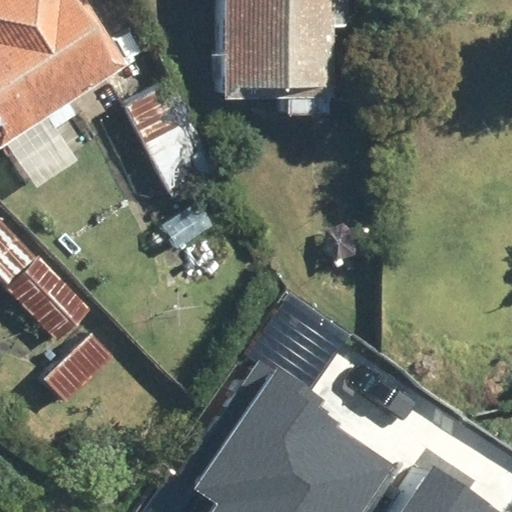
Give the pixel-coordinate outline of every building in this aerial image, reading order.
[(0,0),(0,166),(16,191),(58,164),(36,131),(57,117),(50,107),(98,76),(47,0),(0,0)] [(314,0),(199,0),(195,101),(266,104),(265,119),(310,121),(310,105),(314,0)] [(150,81),(105,106),(162,208),(207,182),(150,81)] [(511,157),(499,108),(455,119),(468,169),(511,157)] [(79,312),(0,233),(0,303),(44,347),(79,312)] [(484,241),(480,242),(474,243),(469,245),(465,248),(461,252),(457,256),(455,261),(453,266),(453,272),(453,277),(454,282),(456,287),(459,292),(463,296),(467,299),(472,302),(477,304),(483,304),(488,304),(494,303),(499,301),(503,298),(507,294),(511,289),(511,286),(511,258),(509,253),(505,249),(501,246),(496,244),(491,242),(485,241),(484,241)] [(77,338),(27,384),(49,408),(99,361),(77,338)] [(159,511),(361,511),(394,464),(314,410),(323,397),(264,358),(159,511)] [(502,511),(434,466),(403,511),(502,511)]
